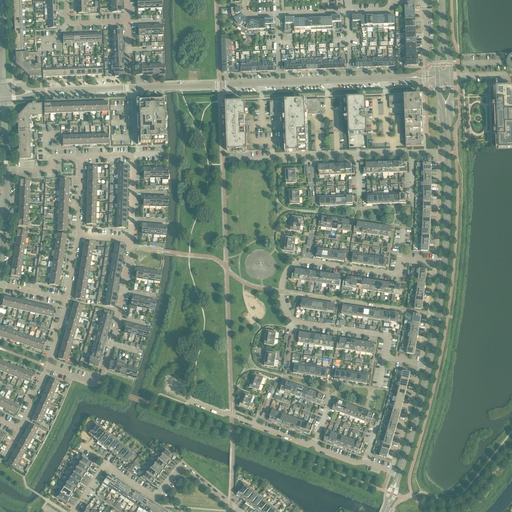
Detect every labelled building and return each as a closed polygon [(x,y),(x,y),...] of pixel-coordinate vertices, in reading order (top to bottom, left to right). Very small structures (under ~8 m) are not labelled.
[(415,12),(415,6),(414,4),(408,4),(408,6),(404,7),(405,12),(415,12)] [(241,10),(240,8),(229,9),(229,10),(229,12),(230,14),(231,17),(232,19),(233,21),(242,15),(242,14),(241,13),(241,11),(241,10)] [(242,30),(247,20),(246,19),(245,18),(244,17),(243,16),(242,15),(233,21),(234,23),(236,25),(238,27),(240,29),(242,30)] [(341,22),(341,16),(332,17),(332,18),(332,23),(338,22),(338,29),(342,29),(342,22),(341,22)] [(361,22),(361,17),(362,17),(362,16),(352,16),(353,21),(352,22),(352,29),(356,29),(355,22),(361,22)] [(294,20),(294,18),(285,18),(285,24),(285,31),(289,31),(288,24),(294,24),(294,20)] [(274,25),(274,19),(264,19),(265,21),(265,25),(271,25),(271,32),(275,32),(275,25),(274,25)] [(252,33),(254,33),(254,21),(251,21),(250,21),(249,20),(248,20),(247,20),(242,30),(244,31),(247,32),(249,32),(252,33)] [(41,77),(40,54),(39,54),(38,53),(15,53),(15,65),(21,70),(22,70),(23,70),(24,71),(24,72),(24,73),(30,78),(41,77)] [(362,68),(361,59),(356,59),(356,65),(353,65),(353,67),(354,68),(355,68),(362,68)] [(345,65),(345,60),(339,60),(339,69),(346,69),(347,68),(348,67),(348,65),(345,65)] [(291,71),(290,62),(285,62),(285,67),(282,67),(282,69),(282,70),(283,71),(284,71),(291,71)] [(274,68),(273,63),(268,63),(268,72),(275,71),(276,71),(276,70),(276,68),(274,68)] [(511,147),(511,87),(503,87),(502,83),(499,83),(500,88),(496,88),(497,100),(494,100),(494,103),(493,103),(493,106),(497,106),(498,130),(494,130),(494,133),(495,133),(495,136),(498,136),(498,148),(511,147)] [(424,146),(422,95),(389,97),(389,109),(404,108),(405,115),(406,147),(424,146)] [(367,134),(366,112),(366,98),(347,98),(347,99),(348,135),(367,134)] [(307,151),(306,124),(305,115),(320,114),(320,99),(270,101),(270,116),(285,116),(286,152),(307,151)] [(165,143),(163,100),(138,101),(140,144),(165,143)] [(245,151),(244,124),(244,118),(244,117),(246,117),(245,102),(237,102),(237,105),(234,105),(234,102),(225,103),(226,121),(227,121),(228,151),(245,151)] [(42,116),(41,105),(35,105),(35,104),(35,103),(32,103),(32,104),(32,105),(28,105),(23,111),(30,118),(31,116),(34,116),(34,118),(37,118),(37,116),(42,116)] [(29,122),(29,119),(30,118),(23,111),(17,117),(18,120),(17,120),(17,121),(16,121),(16,124),(17,124),(18,124),(18,130),(29,129),(29,125),(30,125),(30,121),(29,122)] [(31,140),(31,134),(29,134),(29,129),(18,130),(18,136),(17,136),(16,136),(16,139),(17,139),(18,139),(18,145),(30,144),(29,140),(31,140)] [(32,155),(31,149),(30,149),(30,144),(18,145),(19,151),(18,151),(17,151),(17,154),(18,154),(19,154),(19,160),(30,160),(30,155),(32,155)] [(407,172),(407,166),(404,167),(404,162),(398,162),(399,173),(405,172),(407,172)] [(372,174),(371,163),(370,163),(369,164),(366,164),(366,168),(363,168),(363,174),(372,174)] [(431,171),(431,163),(429,163),(428,163),(423,163),(423,171),(431,171)] [(354,174),(354,168),(351,169),(351,164),(345,164),(346,175),(351,175),(354,174)] [(324,176),(324,165),(321,165),(320,165),(319,165),(318,165),(317,165),(316,166),(317,167),(317,169),(318,169),(319,175),(318,175),(318,176),(324,176)] [(431,195),(431,188),(431,187),(423,187),(423,195),(431,195)] [(408,200),(408,194),(406,194),(400,194),(400,203),(406,203),(406,200),(408,200)] [(373,204),(373,195),(364,196),(364,202),(367,201),(367,205),(373,204)] [(431,203),(431,195),(423,195),(423,203),(431,203)] [(355,202),(355,196),(347,196),(347,205),(353,205),(353,202),(355,202)] [(325,206),(325,197),(317,197),(317,203),(320,203),(320,207),(325,206)] [(431,211),(431,203),(423,203),(423,211),(431,211)] [(430,219),(431,211),(423,211),(423,219),(430,219)] [(302,221),(302,218),(292,217),(292,219),(291,219),(290,220),(290,221),(290,222),(289,223),(301,225),(303,225),(303,222),(303,221),(302,221)] [(326,228),(328,218),(327,218),(326,218),(325,218),(322,217),(322,221),(319,221),(318,227),(326,228)] [(430,228),(430,219),(423,219),(422,227),(430,228)] [(351,232),(351,226),(349,226),(349,221),(344,220),(342,231),(351,232)] [(300,232),(301,225),(289,223),(289,225),(289,226),(289,227),(290,228),(290,231),(300,232)] [(362,234),(363,223),(358,223),(357,227),(354,226),(353,232),(362,234)] [(383,237),(391,238),(392,232),(390,232),(390,227),(385,227),(384,232),(383,237)] [(430,236),(430,228),(422,227),(422,235),(430,236)] [(429,244),(430,236),(422,235),(421,243),(429,244)] [(295,245),(296,238),(286,237),(285,240),(285,239),(284,240),(284,241),(283,243),(283,244),(295,245)] [(428,252),(429,244),(421,243),(421,251),(428,252)] [(294,252),(295,245),(283,244),(283,245),(283,246),(283,247),(283,248),(284,248),(284,251),(294,252)] [(322,259),(323,249),(315,248),(314,254),(317,255),(316,258),(322,259)] [(344,259),(346,259),(348,251),(339,249),(339,252),(338,261),(343,262),(344,259)] [(351,263),(357,264),(358,253),(359,253),(359,252),(351,251),(349,259),(352,260),(351,263)] [(387,265),(388,259),(380,258),(378,267),(384,268),(385,265),(387,265)] [(299,280),(301,270),(295,269),(295,274),(292,273),(291,279),(298,280),(299,280)] [(426,278),(427,272),(427,270),(419,269),(418,277),(426,278)] [(305,281),(306,271),(305,271),(304,271),(301,270),(299,280),(298,280),(297,283),(300,284),(301,281),(305,281)] [(340,287),(341,281),(338,280),(339,276),(333,275),(331,285),(333,285),(333,286),(340,287)] [(351,288),(352,278),(347,277),(346,281),(343,281),(343,287),(349,288),(351,288)] [(425,286),(426,278),(418,277),(417,285),(425,286)] [(356,289),(358,278),(357,278),(356,278),(355,278),(352,278),(351,288),(349,288),(349,291),(352,292),(352,288),(356,289)] [(402,296),(403,290),(400,290),(401,285),(395,284),(394,295),(395,295),(402,296)] [(424,294),(425,286),(417,285),(416,293),(424,294)] [(423,302),(424,294),(416,293),(415,301),(423,302)] [(136,307),(138,298),(132,296),(130,306),(136,307)] [(306,309),(307,300),(302,299),(301,302),(299,302),(298,308),(306,309)] [(154,311),(156,301),(150,300),(148,310),(154,311)] [(422,310),(423,302),(415,301),(414,309),(422,310)] [(336,314),(337,308),(334,307),(334,304),(329,303),(327,312),(336,314)] [(81,312),(83,306),(74,304),(72,309),(81,312)] [(347,315),(348,306),(343,305),(342,309),(339,308),(338,314),(347,315)] [(80,317),(81,312),(72,309),(71,315),(80,317)] [(398,323),(399,317),(396,317),(397,313),(391,313),(390,322),(398,323)] [(110,323),(112,317),(110,316),(103,314),(102,314),(101,320),(110,323)] [(420,323),(421,315),(413,314),(412,322),(420,323)] [(78,323),(80,317),(71,315),(69,320),(78,323)] [(108,328),(110,323),(101,320),(99,325),(108,328)] [(418,331),(420,323),(412,322),(411,330),(418,331)] [(130,334),(132,325),(126,324),(124,333),(130,334)] [(107,334),(108,328),(99,325),(98,331),(107,334)] [(136,336),(138,327),(132,325),(130,334),(136,336)] [(75,334),(77,328),(67,326),(66,331),(75,334)] [(141,338),(144,328),(138,327),(136,336),(141,338)] [(148,339),(150,330),(144,328),(141,338),(148,339)] [(9,340),(12,331),(7,329),(4,338),(9,340)] [(417,339),(418,331),(411,330),(409,338),(417,339)] [(15,342),(18,333),(12,331),(9,340),(15,342)] [(73,339),(75,334),(66,331),(64,337),(73,339)] [(105,339),(107,334),(98,331),(96,336),(105,339)] [(275,339),(276,332),(266,331),(266,333),(265,333),(265,334),(264,335),(264,336),(264,337),(275,339)] [(20,344),(23,335),(18,333),(15,342),(20,344)] [(25,346),(28,337),(23,335),(20,344),(25,346)] [(104,344),(105,339),(96,336),(94,342),(104,344)] [(31,348),(34,339),(28,337),(25,346),(31,348)] [(72,345),(73,339),(64,337),(63,342),(72,345)] [(274,346),(275,339),(264,337),(264,339),(264,340),(264,341),(264,342),(264,345),(274,346)] [(334,342),(331,342),(332,338),(326,337),(325,347),(333,348),(334,342)] [(416,347),(417,339),(409,338),(408,346),(416,347)] [(36,349),(39,340),(34,339),(31,348),(36,349)] [(344,350),(346,340),(340,339),(339,343),(337,343),(336,349),(344,350)] [(42,351),(45,342),(39,340),(36,349),(42,351)] [(70,351),(72,345),(63,342),(61,348),(70,351)] [(102,350),(104,344),(94,342),(93,347),(102,350)] [(374,354),(375,348),(372,348),(373,344),(367,343),(366,353),(374,354)] [(414,355),(416,347),(408,346),(406,354),(414,355)] [(101,355),(102,350),(93,347),(91,353),(101,355)] [(275,360),(276,353),(266,352),(266,354),(265,354),(265,355),(264,356),(264,358),(264,359),(275,360)] [(67,362),(69,356),(59,353),(58,359),(67,362)] [(99,361),(101,355),(91,353),(90,358),(99,361)] [(97,367),(99,361),(90,358),(88,364),(89,364),(89,365),(92,366),(92,365),(97,367)] [(277,367),(278,361),(275,360),(264,359),(264,360),(264,361),(264,362),(264,363),(264,366),(274,368),(274,367),(277,367)] [(114,372),(117,363),(111,361),(111,362),(110,361),(109,365),(110,365),(108,370),(114,372)] [(299,374),(300,365),(298,365),(299,361),(298,361),(298,362),(292,361),(292,364),(291,370),(294,370),(293,373),(299,374)] [(119,374),(122,364),(117,363),(114,372),(119,374)] [(8,375),(12,366),(7,364),(3,372),(8,375)] [(125,375),(128,366),(122,364),(119,374),(125,375)] [(14,377),(17,368),(12,366),(8,375),(14,377)] [(130,377),(133,368),(128,366),(125,375),(130,377)] [(19,379),(22,370),(17,368),(14,377),(19,379)] [(136,379),(139,370),(133,368),(130,377),(136,379)] [(329,375),(330,369),(322,368),(320,377),(326,378),(326,375),(329,375)] [(24,381),(28,372),(22,370),(19,379),(24,381)] [(340,380),(341,371),(333,370),(332,376),(335,376),(334,379),(340,380)] [(408,381),(410,375),(410,373),(403,371),(401,379),(408,381)] [(30,383),(33,374),(28,372),(24,381),(30,383)] [(261,384),(264,378),(254,374),(253,377),(253,376),(252,377),(251,378),(251,379),(250,380),(261,384)] [(370,381),(371,376),(362,374),(361,383),(367,384),(367,381),(370,381)] [(56,388),(59,382),(50,379),(48,384),(56,388)] [(407,389),(408,381),(401,379),(399,387),(407,389)] [(259,391),(261,384),(250,380),(250,381),(250,382),(250,384),(250,385),(249,388),(259,391)] [(285,392),(289,383),(286,382),(285,381),(284,381),(284,380),(283,380),(282,380),(281,380),(281,382),(280,384),(282,384),(280,390),(279,390),(285,392)] [(290,394),(294,384),(293,384),(292,384),(291,384),(289,383),(285,392),(284,394),(289,396),(290,394)] [(54,393),(56,388),(48,384),(45,389),(54,393)] [(295,396),(299,386),(296,385),(295,385),(295,384),(294,384),(290,394),(295,396)] [(300,398),(304,388),(303,388),(302,387),(299,386),(295,396),(300,398)] [(405,396),(407,389),(399,387),(397,394),(405,396)] [(305,400),(309,390),(306,389),(305,389),(305,388),(304,388),(300,398),(305,400)] [(52,398),(54,393),(45,389),(43,394),(52,398)] [(310,402),(314,392),(313,391),(312,391),(309,390),(305,400),(310,402)] [(315,404),(319,394),(316,393),(315,392),(314,392),(310,402),(315,404)] [(251,403),(253,396),(244,393),(243,395),(242,395),(242,396),(241,397),(241,398),(240,399),(251,403)] [(49,404),(52,398),(43,394),(41,400),(49,404)] [(323,407),(325,401),(323,400),(324,396),(319,394),(315,404),(323,407)] [(403,404),(405,396),(397,394),(395,402),(403,404)] [(0,407),(5,409),(9,401),(4,398),(0,405),(0,407)] [(248,410),(251,403),(240,399),(240,400),(239,401),(239,402),(239,403),(240,404),(239,406),(248,410)] [(47,409),(49,404),(41,400),(39,405),(47,409)] [(9,412),(14,404),(9,401),(5,409),(9,412)] [(340,413),(343,403),(343,402),(342,402),(341,402),(338,401),(336,405),(334,404),(332,410),(340,413)] [(401,412),(403,404),(395,402),(393,410),(401,412)] [(345,414),(348,405),(346,404),(345,403),(344,403),(343,403),(340,413),(345,414)] [(15,415),(19,406),(14,404),(9,412),(15,415)] [(45,414),(47,409),(39,405),(36,410),(45,414)] [(350,416),(354,406),(353,406),(352,406),(351,406),(348,405),(345,414),(350,416)] [(355,418),(358,409),(356,408),(355,407),(354,407),(354,406),(350,416),(355,418)] [(360,420),(364,410),(363,410),(362,410),(361,410),(358,409),(355,418),(360,420)] [(43,419),(45,414),(36,410),(34,415),(43,419)] [(274,422),(277,412),(272,410),(272,411),(270,417),(268,416),(267,418),(266,419),(267,420),(268,420),(269,421),(270,421),(271,421),(274,422)] [(365,422),(369,412),(366,411),(365,411),(364,410),(360,420),(365,422)] [(398,420),(401,412),(393,410),(391,418),(398,420)] [(279,424),(283,414),(277,412),(274,422),(277,423),(277,424),(278,424),(279,424)] [(373,425),(375,419),(372,418),(374,414),(369,412),(365,422),(373,425)] [(284,426),(288,416),(283,414),(279,424),(280,425),(281,425),(284,426)] [(40,425),(43,419),(34,415),(31,421),(40,425)] [(289,428),(293,418),(288,416),(284,426),(287,427),(288,428),(289,428)] [(294,430),(298,420),(293,418),(289,428),(290,428),(291,429),(294,430)] [(396,428),(398,420),(391,418),(389,425),(396,428)] [(299,432),(303,422),(298,420),(294,430),(297,431),(298,431),(298,432),(299,432)] [(93,438),(102,427),(99,425),(94,422),(91,428),(92,428),(93,429),(88,434),(93,437),(92,438),(93,438)] [(304,433),(308,424),(303,422),(299,432),(300,432),(301,432),(304,433)] [(35,434),(38,429),(30,424),(27,429),(35,434)] [(314,432),(316,427),(308,424),(304,433),(310,435),(311,431),(314,432)] [(394,435),(396,428),(389,425),(386,433),(394,435)] [(97,442),(107,431),(103,429),(102,428),(102,427),(93,438),(98,441),(97,442)] [(35,434),(27,429),(24,434),(32,439),(35,434)] [(328,443),(332,433),(324,430),(322,435),(325,436),(323,440),(326,442),(327,442),(328,442),(328,443)] [(102,446),(111,435),(108,433),(106,432),(107,431),(97,442),(103,445),(102,446)] [(334,444),(337,435),(332,433),(328,443),(329,443),(330,443),(331,443),(334,444)] [(392,443),(394,435),(386,433),(384,441),(392,443)] [(32,439),(24,434),(21,439),(30,444),(32,439)] [(106,450),(116,438),(113,437),(111,435),(112,435),(111,435),(102,446),(107,449),(106,450)] [(339,447),(342,436),(337,435),(334,444),(337,445),(337,446),(338,446),(339,447)] [(344,448),(347,438),(342,436),(339,447),(340,447),(341,447),(344,448)] [(111,454),(121,442),(117,441),(116,439),(116,438),(106,450),(112,453),(111,454)] [(349,450),(352,440),(347,438),(344,448),(347,449),(347,450),(348,450),(349,450)] [(30,444),(21,439),(19,444),(27,449),(30,444)] [(354,452),(358,442),(352,440),(349,450),(350,451),(351,451),(354,452)] [(389,451),(392,443),(384,441),(382,448),(389,451)] [(116,457),(125,446),(122,444),(120,443),(121,442),(111,454),(116,456),(116,457)] [(363,451),(365,445),(358,442),(354,452),(359,454),(361,450),(363,451)] [(27,449),(19,444),(16,449),(24,454),(27,449)] [(120,461),(130,450),(126,448),(125,447),(125,446),(116,457),(121,460),(120,461)] [(174,457),(164,448),(163,448),(161,451),(160,453),(159,453),(171,462),(174,457)] [(387,459),(389,451),(382,448),(380,448),(378,456),(384,458),(387,459)] [(24,454),(16,449),(13,454),(21,459),(24,454)] [(132,462),(136,456),(134,454),(135,454),(131,452),(129,451),(130,450),(120,461),(126,464),(130,460),(132,461),(132,462)] [(171,462),(159,453),(157,456),(156,458),(155,457),(167,467),(169,462),(170,462),(171,462)] [(21,459),(13,454),(10,459),(19,464),(21,459)] [(86,460),(87,459),(88,459),(88,458),(82,454),(81,456),(80,456),(79,460),(78,461),(77,461),(89,469),(91,464),(86,460)] [(167,467),(155,457),(154,461),(152,462),(151,462),(163,471),(166,466),(167,467)] [(19,464),(10,459),(7,464),(16,469),(19,464)] [(89,469),(77,461),(75,465),(74,467),(73,466),(86,474),(88,469),(89,470),(89,469)] [(163,471),(151,462),(150,465),(148,467),(148,466),(148,467),(159,476),(162,471),(163,472),(163,471)] [(86,474),(73,466),(72,470),(71,472),(70,471),(82,479),(83,479),(85,474),(86,475),(86,474)] [(159,476),(148,467),(146,470),(145,472),(144,471),(155,481),(158,475),(159,476)] [(82,479),(70,471),(69,475),(68,477),(67,476),(79,484),(81,479),(82,480),(82,479)] [(155,481),(144,471),(142,475),(139,478),(145,482),(146,481),(151,485),(152,485),(154,480),(155,481)] [(107,487),(112,478),(108,475),(105,479),(105,478),(101,483),(102,483),(102,484),(107,487)] [(79,484),(67,476),(66,480),(64,482),(64,481),(76,490),(78,484),(79,485),(79,484)] [(111,490),(117,481),(112,478),(107,487),(111,490)] [(76,490),(64,481),(62,485),(61,487),(60,486),(60,487),(73,495),(75,489),(76,490)] [(116,493),(122,484),(117,481),(111,490),(116,493)] [(241,499),(251,487),(248,486),(243,482),(240,488),(240,489),(240,488),(241,489),(237,495),(242,498),(241,499)] [(126,487),(122,484),(116,493),(120,496),(126,487)] [(125,499),(131,489),(127,485),(127,486),(126,487),(120,496),(125,499)] [(73,495),(60,487),(59,490),(58,492),(57,491),(57,492),(69,500),(72,494),(73,495)] [(246,503),(255,491),(252,490),(250,488),(251,487),(241,499),(247,502),(246,503)] [(130,502),(135,493),(131,490),(131,489),(131,490),(131,489),(125,499),(130,502)] [(251,506),(260,495),(257,493),(255,492),(256,491),(255,491),(246,503),(251,505),(250,506),(251,506)] [(69,500),(57,492),(56,495),(54,497),(66,505),(68,499),(69,500)] [(134,504),(140,496),(135,493),(130,502),(134,504)] [(139,507),(145,498),(140,494),(140,495),(140,496),(134,504),(139,507)] [(251,506),(256,509),(255,510),(265,499),(261,497),(260,496),(260,495),(251,506)] [(143,510),(149,502),(145,499),(145,498),(139,507),(143,510)] [(261,511),(269,503),(266,501),(264,500),(265,499),(255,510),(258,511),(261,511)] [(145,511),(148,511),(154,503),(153,504),(149,502),(143,510),(145,511)] [(155,511),(158,507),(154,503),(148,511),(155,511)] [(269,511),(274,507),(271,505),(269,504),(270,503),(269,503),(261,511),(269,511)]
